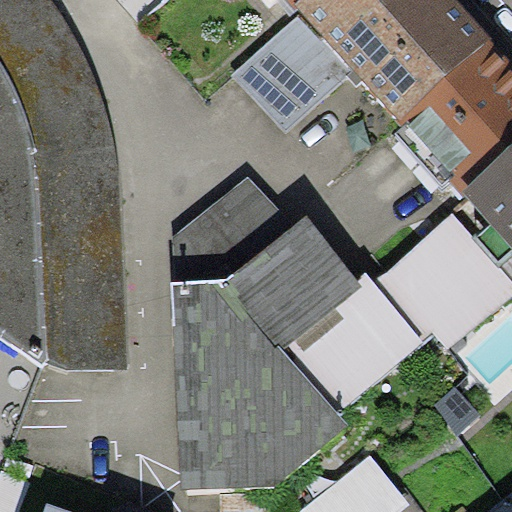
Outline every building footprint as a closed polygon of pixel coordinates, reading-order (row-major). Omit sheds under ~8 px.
[(0,0),(0,70),(6,79),(13,93),(21,109),(28,127),(32,142),(36,162),(39,180),(41,200),(42,219),(48,364),(69,372),(115,372),(107,183),(104,158),(101,138),(96,118),(90,97),(79,69),(70,52),(60,33),(49,16),(38,2),(36,0),(0,0)] [(170,0),(142,0),(156,14),(170,0)] [(321,0),(289,0),(304,16),(321,0)] [(484,50),(439,0),(321,0),(304,16),(353,70),(402,124),(484,50)] [(304,16),(237,76),(288,129),(353,70),(304,16)] [(511,165),(511,81),(484,50),(402,124),(472,202),(511,165)] [(0,339),(43,369),(48,364),(42,219),(41,200),(39,180),(36,162),(32,142),(28,127),(21,109),(13,93),(6,79),(0,70),(0,339)] [(511,165),(472,202),(496,229),(479,247),(501,272),(511,261),(511,165)] [(178,242),(182,290),(227,290),(295,236),(248,185),(178,242)] [(479,247),(459,226),(394,284),(395,285),(437,335),(449,350),(511,301),(511,284),(501,272),(479,247)] [(227,290),(182,290),(189,497),(222,495),(276,493),(344,436),(330,419),(411,352),(422,366),(432,357),(422,346),(437,335),(395,285),(383,297),(366,279),(349,295),(300,232),(295,236),(227,290)] [(370,459),(302,511),(391,511),(404,502),(370,459)] [(20,511),(32,484),(3,473),(0,479),(0,511),(20,511)] [(276,511),(276,493),(222,495),(222,511),(276,511)]
